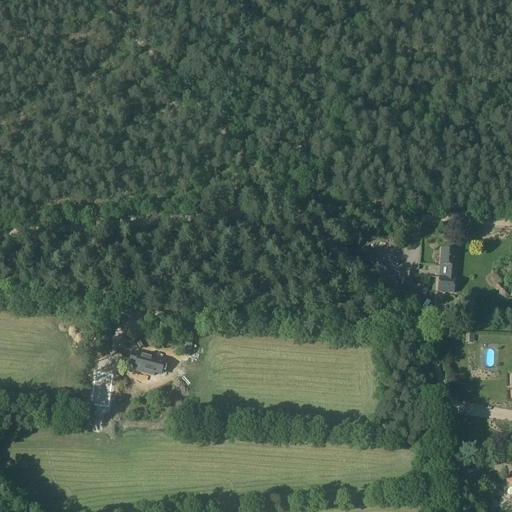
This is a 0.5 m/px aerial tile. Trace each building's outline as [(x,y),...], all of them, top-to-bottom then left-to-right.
[(366,246),(358,252),(370,266),(377,260),(366,246)] [(447,278),(455,279),(457,251),(441,250),(440,266),(448,267),(447,278)] [(388,269),(383,272),(391,283),(396,279),(388,269)] [(413,287),(413,274),(404,274),(404,287),(413,287)] [(447,278),(439,278),(438,292),(454,293),(455,279),(447,278)] [(165,361),(132,353),(129,365),(142,369),(141,373),(154,376),(154,374),(161,375),(165,361)] [(107,401),(110,368),(92,367),(89,400),(107,401)]
